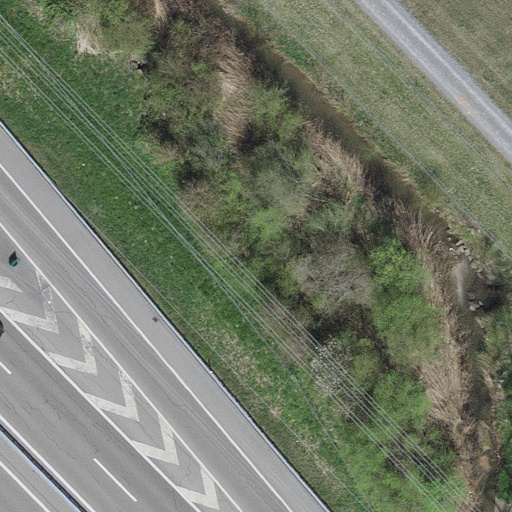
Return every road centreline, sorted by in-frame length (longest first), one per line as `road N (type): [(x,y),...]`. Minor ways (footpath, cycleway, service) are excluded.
road 1 (motorway): [(260,511),(0,189)]
road 2 (motorway): [(147,511),(0,362)]
road 3 (track): [(511,147),(367,0)]
